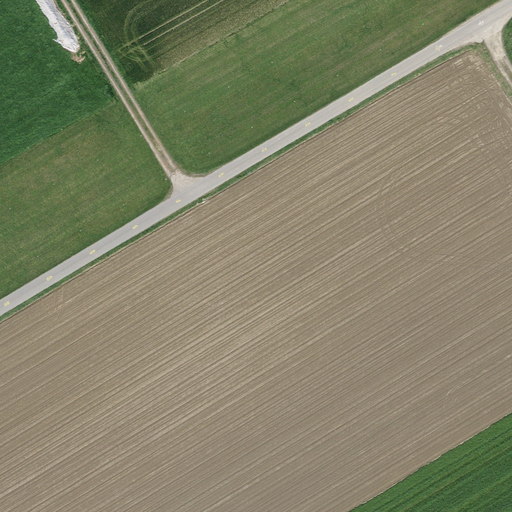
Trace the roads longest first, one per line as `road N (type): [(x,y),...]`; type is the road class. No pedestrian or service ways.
road 1 (unclassified): [(511,13),(0,314)]
road 2 (track): [(189,198),(69,0)]
